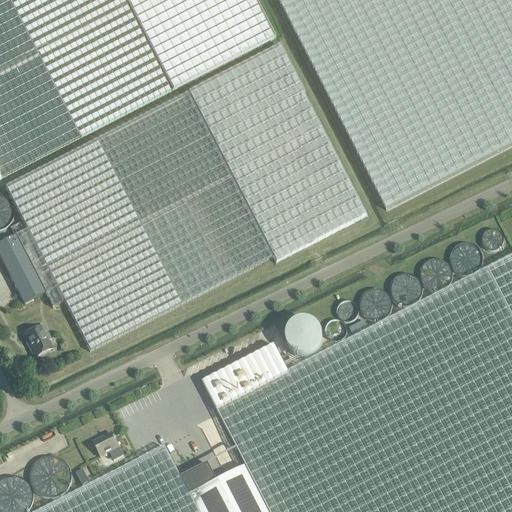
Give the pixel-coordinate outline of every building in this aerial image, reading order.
[(0,0),(0,179),(276,37),(256,0),(0,0)] [(279,0),(292,25),(341,0),(279,0)] [(511,0),(341,0),(292,25),(387,211),(511,146),(511,0)] [(16,236),(0,244),(0,258),(24,305),(46,294),(53,308),(64,302),(90,352),(273,258),(276,263),(367,216),(280,46),(188,94),(6,188),(27,230),(16,236)] [(14,213),(13,209),(12,205),(10,202),(8,200),(5,197),(2,196),(0,195),(0,229),(1,229),(4,228),(6,227),(9,225),(11,222),(12,219),(13,216),(14,213)] [(165,447),(38,511),(511,511),(511,257),(289,373),(275,346),(202,383),(245,467),(217,482),(208,465),(181,479),(165,447)] [(45,326),(44,326),(24,336),(27,343),(29,342),(32,348),(30,348),(35,359),(53,350),(53,349),(51,350),(40,329),(45,326)] [(101,458),(110,453),(114,461),(124,456),(112,434),(93,443),(101,458)] [(73,478),(73,474),(72,470),(70,467),(68,464),(65,462),(61,460),(58,458),(54,458),(51,458),(47,459),(44,461),(41,463),(38,466),(36,469),(34,473),(34,476),(34,480),(35,484),(36,487),(39,491),(42,493),(44,495),(49,497),(53,497),(56,497),(60,496),(63,495),(67,492),(70,488),(72,485),(73,481),(73,478)] [(83,470),(76,473),(82,485),(89,481),(83,470)] [(34,498),(33,494),(32,490),(31,487),(28,484),(26,482),(22,480),(19,478),(15,478),(11,478),(8,479),(4,481),(1,483),(0,484),(0,511),(1,511),(27,511),(28,511),(31,508),(32,505),(33,501),(34,498)]
